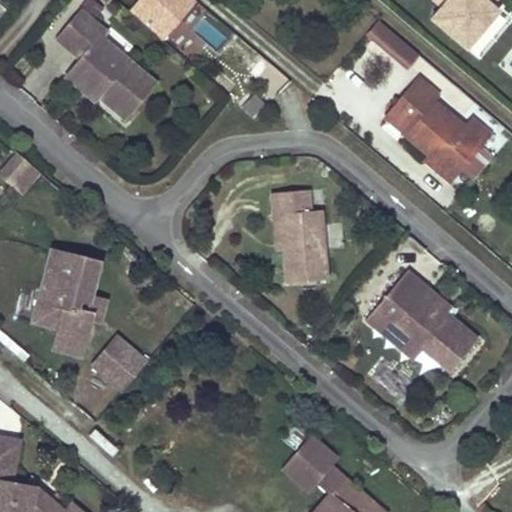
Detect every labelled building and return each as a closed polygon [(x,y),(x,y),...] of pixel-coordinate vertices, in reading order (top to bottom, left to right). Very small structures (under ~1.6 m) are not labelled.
[(197,3),(194,0),(138,0),(130,9),(165,40),(197,3)] [(495,0),(445,0),(440,6),(429,19),(464,48),(495,12),(489,7),(495,0)] [(80,12),(56,40),(80,60),(72,70),(99,93),(96,96),(124,119),(154,84),(100,38),(105,33),(80,12)] [(380,21),(368,35),(409,69),(420,56),(380,21)] [(96,96),(99,93),(72,70),(65,77),(93,100),(96,96)] [(415,77),(398,97),(382,116),(401,133),(424,152),(451,175),(454,172),(487,133),(466,115),(455,129),(441,117),(427,105),(436,94),(415,77)] [(419,159),(446,182),(451,175),(424,152),(419,159)] [(0,176),(12,186),(31,165),(17,154),(0,173),(0,176)] [(286,283),(326,280),(320,210),(309,211),(308,190),(271,193),(273,215),(280,215),(286,283)] [(280,215),(273,215),(276,250),(283,250),(280,215)] [(98,259),(49,246),(30,317),(54,323),(52,329),(83,337),(88,317),(89,311),(84,310),(89,293),(98,259)] [(424,288),(405,271),(364,319),(375,329),(384,318),(422,351),(448,373),(476,340),(444,313),(420,293),(424,288)] [(448,308),(424,288),(420,293),(444,313),(448,308)] [(97,320),(104,296),(89,293),(84,310),(89,311),(88,317),(97,320)] [(422,351),(384,318),(375,329),(413,361),(422,351)] [(48,345),(79,352),(83,337),(52,329),(48,345)] [(115,333),(88,362),(98,370),(124,340),(115,333)] [(124,340),(98,370),(118,387),(144,357),(124,340)] [(391,369),(381,375),(394,395),(403,389),(391,369)] [(280,436),(294,447),(306,431),(291,420),(280,436)] [(14,438),(0,435),(0,511),(79,511),(67,501),(60,510),(31,484),(8,481),(14,438)] [(324,495),(328,499),(317,511),(380,511),(381,511),(341,476),(331,467),(339,458),(313,436),(283,470),(308,492),(316,484),(326,493),(324,495)]
